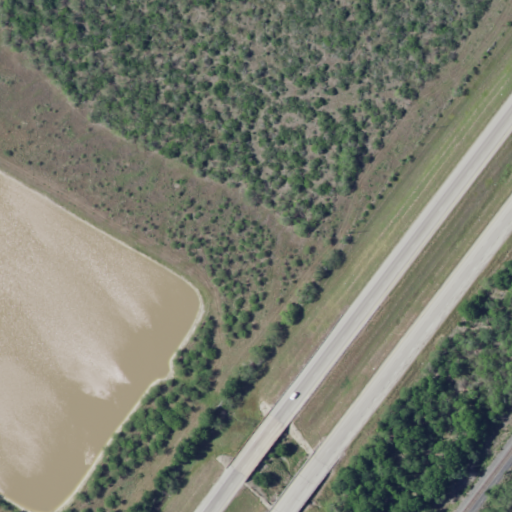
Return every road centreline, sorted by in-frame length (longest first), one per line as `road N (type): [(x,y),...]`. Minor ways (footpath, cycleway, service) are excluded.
road 1 (trunk): [(511,119),(214,511)]
road 2 (trunk): [(298,511),(511,229)]
